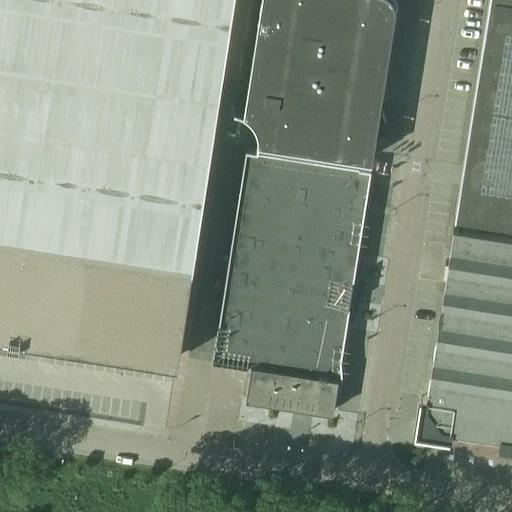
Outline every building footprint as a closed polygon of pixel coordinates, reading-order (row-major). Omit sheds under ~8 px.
[(0,0),(0,232),(194,262),(235,0),(0,0)] [(235,105),(234,107),(238,107),(242,109),(245,111),(248,113),(256,124),(258,128),(258,131),(258,135),(258,139),(257,143),(259,143),(260,139),(373,157),(377,132),(378,131),(379,131),(380,130),(381,130),(382,129),(383,128),(383,127),(384,126),(385,125),(385,123),(386,122),(386,121),(386,120),(386,119),(386,118),(386,117),(386,116),(385,115),(385,114),(384,113),(384,112),(383,111),(382,110),(381,109),(396,9),(397,7),(397,5),(396,3),(396,1),(395,0),(261,0),(244,108),(241,106),(235,105)] [(460,185),(455,217),(456,217),(511,225),(511,0),(489,0),(478,73),(476,84),(463,165),(460,185)] [(371,168),(246,148),(213,358),(252,364),(247,397),(294,404),(294,409),(313,412),(314,407),(333,411),(339,376),(343,376),(342,358),(348,320),(353,320),(353,321),(355,321),(354,301),(357,282),(364,264),(362,263),(362,265),(356,263),(371,168)] [(428,395),(426,408),(439,426),(453,428),(511,437),(511,234),(454,226),(453,227),(454,227),(428,395)] [(0,332),(4,333),(3,338),(14,340),(25,341),(26,336),(57,341),(58,340),(177,358),(191,263),(193,263),(194,262),(0,232),(0,332)]
